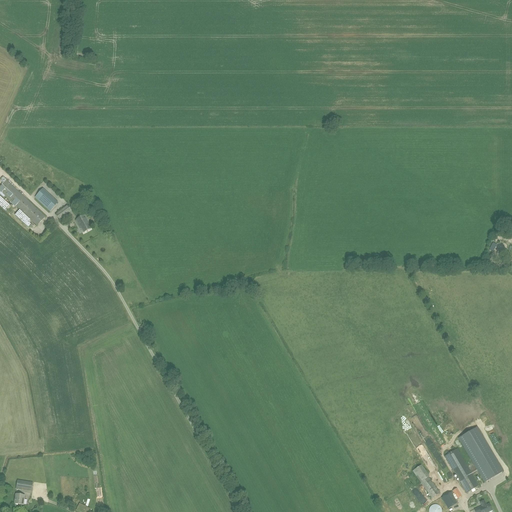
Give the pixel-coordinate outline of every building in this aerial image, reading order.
[(0,191),(37,226),(45,217),(6,180),(0,187),(0,191)] [(51,187),(48,190),(56,201),(60,199),(51,187)] [(42,191),(35,198),(50,212),(57,204),(42,191)] [(68,205),(55,214),(59,220),(71,211),(68,205)] [(28,223),(30,221),(24,214),(21,217),(28,223)] [(91,229),(88,225),(90,224),(85,215),(75,220),(80,229),(82,229),(84,233),(91,229)] [(504,472),(477,427),(464,435),(458,439),(484,483),(504,472)] [(478,486),(456,450),(445,457),(467,493),(478,486)] [(439,494),(428,478),(430,477),(422,465),(413,471),(432,499),(439,494)] [(28,482),(18,481),(17,489),(27,490),(28,482)] [(456,500),(461,496),(457,489),(453,491),(455,495),(453,496),(451,492),(441,498),(448,509),(458,503),(456,500)] [(16,495),(15,504),(23,505),(25,496),(16,495)] [(484,501),(480,503),(482,506),(474,510),(475,511),(489,511),(493,511),(489,504),(486,505),(484,501)]
